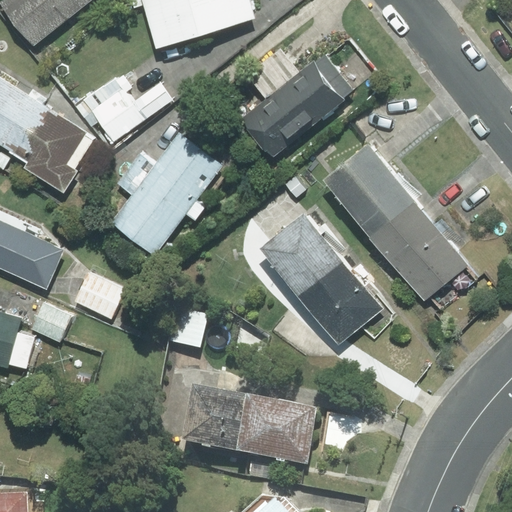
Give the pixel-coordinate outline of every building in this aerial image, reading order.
[(45,46),(98,0),(14,0),(10,4),(45,46)] [(153,0),(164,41),(265,15),(260,0),(153,0)] [(285,151),(363,82),(330,46),(252,114),(285,151)] [(0,135),(36,159),(32,165),(70,190),(106,134),(0,66),(0,135)] [(114,95),(98,105),(120,140),(152,119),(123,73),(107,83),(114,95)] [(216,201),(206,194),(232,157),(185,123),(158,161),(144,150),(122,180),(140,193),(121,220),(164,251),(194,210),(204,218),(216,201)] [(383,136),(335,173),(433,299),(482,261),(383,136)] [(314,201),(268,239),(347,335),(393,296),(314,201)] [(0,214),(0,260),(55,285),(72,246),(0,214)] [(131,286),(96,270),(82,301),(117,317),(131,286)] [(81,311),(48,298),(36,325),(70,339),(81,311)] [(30,310),(0,302),(0,359),(16,363),(33,368),(43,332),(25,327),(30,310)] [(218,312),(177,306),(172,342),(213,347),(218,312)] [(192,441),(249,451),(315,463),(325,406),(259,393),(203,383),(192,441)] [(249,511),(312,511),(298,496),(271,494),(249,511)] [(36,511),(36,495),(0,495),(0,511),(36,511)]
